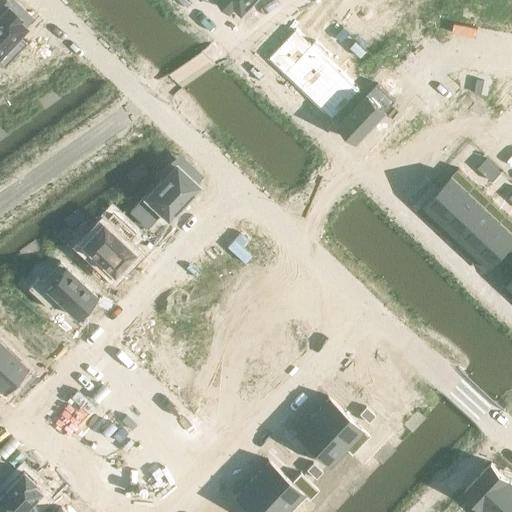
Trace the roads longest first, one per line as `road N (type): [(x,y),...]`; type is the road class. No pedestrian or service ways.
road 1 (residential): [(110,511),(17,422),(240,191)]
road 2 (residential): [(372,312),(179,511)]
road 3 (residential): [(240,191),(42,0)]
road 4 (residential): [(511,441),(372,312)]
road 5 (residential): [(372,312),(240,191)]
